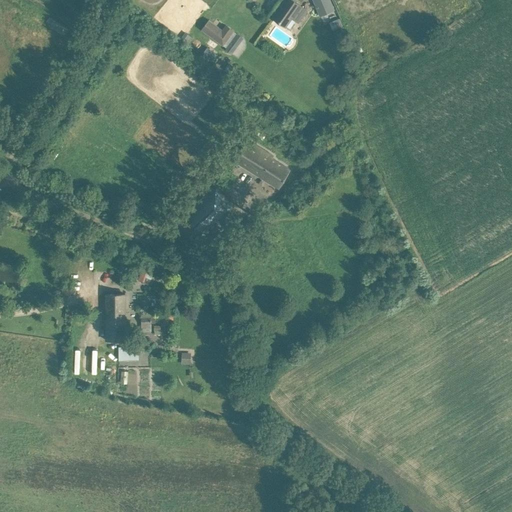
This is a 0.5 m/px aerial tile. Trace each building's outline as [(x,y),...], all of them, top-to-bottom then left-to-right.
[(292,0),(284,0),(273,17),(286,27),(292,19),(298,23),(308,10),(292,0)] [(330,0),(312,0),(314,2),(320,16),(334,10),(330,0)] [(202,30),(223,45),(234,31),(225,25),(222,30),(209,20),(202,30)] [(259,104),(247,119),(270,138),(282,123),(259,104)] [(248,139),(235,160),(279,188),(290,169),(272,158),(274,155),(248,139)] [(216,186),(175,223),(194,243),(204,234),(211,240),(234,218),(228,211),(233,206),(216,186)] [(141,269),(138,279),(144,281),(147,271),(141,269)] [(107,340),(108,340),(108,344),(113,344),(113,340),(125,340),(125,293),(106,294),(107,340)] [(142,311),(142,331),(151,331),(151,322),(156,322),(156,311),(142,311)] [(119,360),(139,360),(139,351),(138,351),(138,344),(129,344),(129,351),(119,351),(119,360)]
